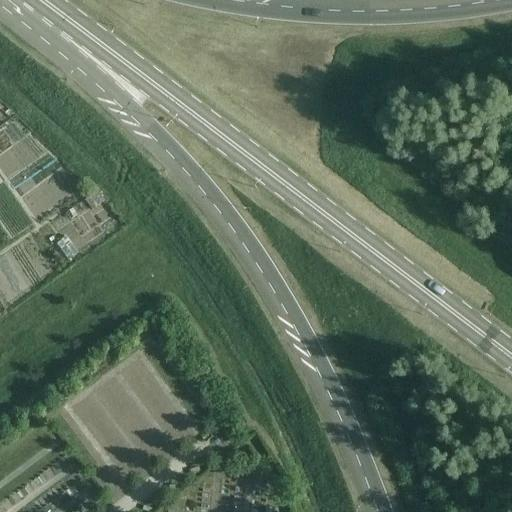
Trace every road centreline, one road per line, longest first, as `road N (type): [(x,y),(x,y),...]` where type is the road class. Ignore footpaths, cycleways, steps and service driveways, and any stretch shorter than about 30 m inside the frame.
road 1 (primary): [(65,20),(289,300),(384,511)]
road 2 (primary): [(511,358),(65,20)]
road 3 (primary): [(511,5),(416,19),(338,19),(182,0)]
